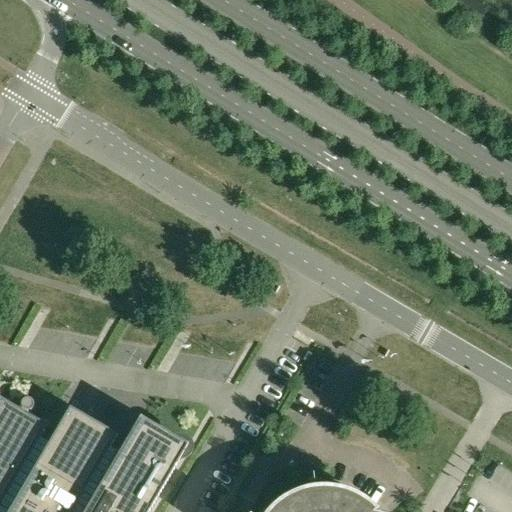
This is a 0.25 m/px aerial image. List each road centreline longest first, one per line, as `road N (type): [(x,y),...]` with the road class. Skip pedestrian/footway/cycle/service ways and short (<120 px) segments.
road 1 (unclassified): [(511,384),(30,93)]
road 2 (primary): [(63,0),(511,273)]
road 3 (primary): [(511,180),(215,0)]
